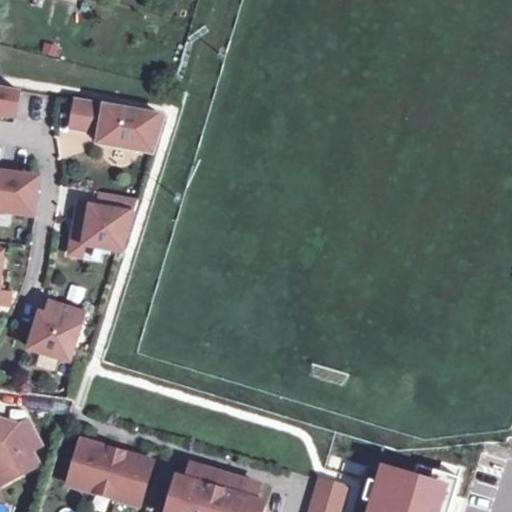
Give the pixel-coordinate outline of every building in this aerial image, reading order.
[(19,94),(0,90),(0,116),(14,119),(19,94)] [(162,118),(77,102),(72,129),(92,132),(96,130),(100,135),(99,145),(153,153),(162,118)] [(0,211),(34,215),(38,190),(19,187),(21,177),(0,174),(0,211)] [(137,201),(100,196),(97,211),(78,207),(71,245),(83,247),(120,254),(137,201)] [(83,247),(71,245),(68,256),(79,258),(83,247)] [(0,260),(1,255),(0,254),(0,306),(8,308),(9,294),(0,293),(0,260)] [(84,314),(50,303),(46,318),(40,316),(29,351),(68,364),(84,314)] [(0,426),(1,425),(0,424),(0,485),(34,468),(27,454),(37,448),(26,424),(11,432),(0,430),(0,426)] [(79,443),(67,486),(138,507),(151,464),(79,443)] [(416,479),(387,471),(374,511),(450,511),(459,479),(422,464),(416,479)] [(260,511),(263,504),(254,501),(258,486),(246,482),(242,498),(197,485),(201,469),(189,466),(185,481),(175,478),(165,511),(260,511)] [(336,511),(343,488),(317,480),(308,511),(336,511)]
